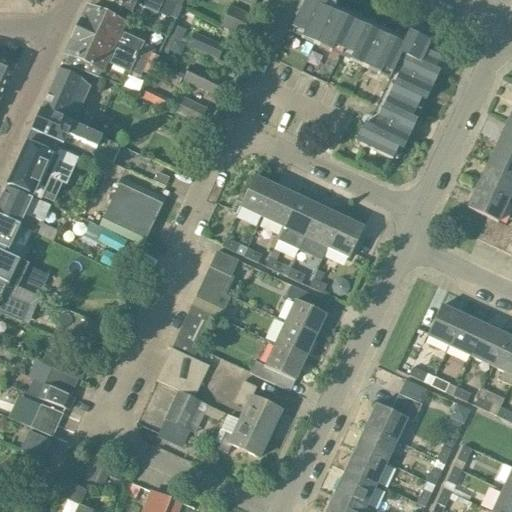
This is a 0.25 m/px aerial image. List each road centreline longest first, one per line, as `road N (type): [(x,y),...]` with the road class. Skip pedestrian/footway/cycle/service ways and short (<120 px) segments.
road 1 (residential): [(279,509),(110,434),(105,421),(235,133)]
road 2 (residential): [(279,509),(404,239)]
road 3 (residential): [(414,211),(509,20)]
road 4 (residential): [(414,211),(256,135),(235,133)]
road 5 (unknown): [(235,133),(243,97),(266,81),(342,106)]
road 6 (residential): [(0,146),(55,22)]
